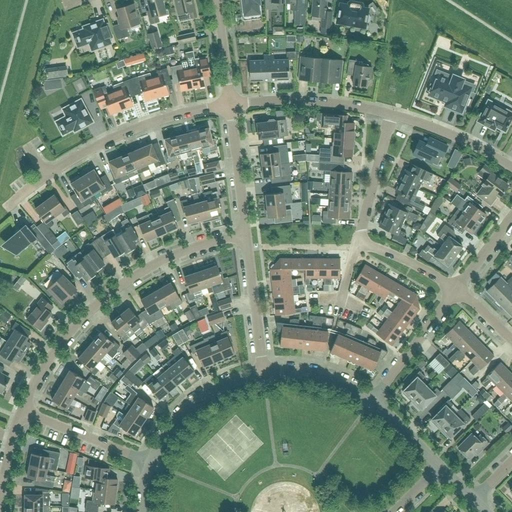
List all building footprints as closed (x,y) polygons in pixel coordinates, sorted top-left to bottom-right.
[(150,24),(158,21),(156,16),(165,13),(161,0),(146,0),(149,10),(147,11),(150,24)] [(191,3),(190,0),(173,0),(177,15),(189,13),(190,19),(196,17),(193,3),(191,3)] [(244,15),(258,13),(256,0),(243,0),(244,3),(242,3),(244,15)] [(284,2),(284,0),(270,0),(270,9),(276,9),(276,2),(284,2)] [(284,0),(284,2),(292,3),(292,10),(294,10),(293,24),(304,24),(305,0),(284,0)] [(321,17),(320,27),(330,27),(331,12),(325,11),(326,0),(312,0),(311,16),(321,17)] [(336,22),(364,28),(365,23),(369,21),(369,17),(364,10),(365,8),(362,8),(362,5),(361,3),(349,1),(347,2),(347,5),(339,4),(336,22)] [(111,26),(116,40),(128,36),(125,28),(139,23),(133,4),(116,9),(120,21),(118,21),(118,24),(111,26)] [(87,40),(91,51),(111,44),(102,20),(82,27),(83,29),(72,33),(76,44),(87,40)] [(148,34),(152,49),(161,46),(156,32),(148,34)] [(176,37),(178,44),(195,40),(194,33),(176,37)] [(435,46),(435,54),(446,54),(446,46),(435,46)] [(185,53),(186,61),(187,60),(192,88),(204,86),(201,74),(208,72),(206,57),(194,59),(192,51),(185,53)] [(264,60),(249,61),(250,81),(269,80),(268,55),(263,56),(264,60)] [(273,60),(273,55),(268,55),(269,80),(288,80),(287,60),(273,60)] [(136,56),(123,60),(125,65),(125,66),(145,60),(145,59),(140,60),(137,59),(136,56)] [(300,57),(299,71),(306,71),(305,80),(319,81),(321,58),(300,57)] [(321,58),(319,81),(332,83),(333,74),(340,74),(341,60),(321,58)] [(187,60),(186,61),(180,62),(181,65),(169,67),(172,80),(178,78),(180,91),(192,88),(187,60)] [(346,75),(353,76),(352,85),(365,87),(366,80),(369,80),(371,67),(357,65),(357,61),(348,60),(346,75)] [(66,67),(46,70),(47,79),(67,76),(66,67)] [(170,81),(166,68),(156,71),(157,76),(150,78),(156,98),(168,94),(164,82),(170,81)] [(141,89),(145,101),(156,98),(150,78),(144,80),(142,75),(130,79),(134,91),(141,89)] [(430,84),(427,91),(429,92),(428,94),(428,95),(440,99),(441,97),(446,99),(445,102),(446,102),(444,105),(448,107),(460,112),(470,88),(460,84),(462,80),(462,79),(453,76),(450,83),(437,78),(436,77),(436,78),(433,85),(430,84)] [(52,79),(43,81),(45,90),(53,89),(52,79)] [(132,106),(127,94),(134,91),(130,79),(112,86),(113,91),(121,110),(132,106)] [(105,103),(110,114),(121,110),(113,91),(107,93),(104,86),(92,91),(98,105),(105,103)] [(73,130),(74,132),(92,122),(80,99),(62,109),(67,120),(57,125),(62,135),(73,130)] [(504,131),(511,116),(511,112),(494,103),(494,104),(487,100),(477,121),(493,130),(495,126),(504,131)] [(334,131),(333,138),(352,140),(352,138),(354,138),(355,133),(353,132),(353,131),(353,123),(342,122),(342,115),(322,114),(320,127),(331,128),(331,130),(334,131)] [(273,119),(268,119),(267,122),(256,123),(258,139),(262,138),(263,145),(283,143),(283,135),(285,135),(283,120),(276,121),(275,121),(273,119)] [(209,152),(217,150),(214,139),(211,139),(208,128),(206,128),(206,125),(198,127),(199,130),(197,131),(201,148),(208,146),(209,152)] [(186,134),(192,156),(197,155),(195,149),(201,148),(197,131),(186,134)] [(192,156),(186,134),(175,136),(179,153),(181,159),(192,156)] [(165,153),(164,156),(166,163),(174,161),(173,155),(179,153),(175,136),(164,139),(167,151),(165,153)] [(352,140),(333,138),(333,146),(330,146),(329,149),(319,148),(318,162),(335,163),(339,164),(339,156),(351,156),(352,148),(352,147),(354,146),(354,142),(352,141),(352,140)] [(431,163),(431,162),(436,165),(440,157),(441,157),(447,146),(432,139),(429,146),(425,144),(418,141),(412,154),(431,163)] [(140,148),(147,164),(153,162),(155,168),(164,164),(161,153),(155,155),(151,144),(140,148)] [(272,153),(260,154),(261,166),(288,163),(286,145),(271,146),(272,153)] [(129,153),(138,174),(149,169),(147,164),(140,148),(129,153)] [(129,153),(119,157),(127,178),(138,174),(129,153)] [(108,162),(112,173),(110,173),(115,184),(128,179),(127,178),(119,157),(108,162)] [(218,161),(202,165),(204,173),(220,169),(218,161)] [(330,171),(329,183),(349,184),(350,180),(351,179),(351,172),(342,172),(334,171),(335,163),(318,162),(317,170),(330,171)] [(276,183),(291,181),(289,169),(280,170),(279,164),(288,163),(261,166),(263,178),(275,176),(276,183)] [(405,170),(399,181),(418,189),(420,183),(426,186),(427,184),(431,186),(436,176),(411,164),(407,171),(405,170)] [(476,195),(489,205),(496,196),(498,197),(507,185),(491,173),(492,172),(483,165),(483,166),(478,173),(486,179),(481,185),(483,186),(476,195)] [(187,170),(188,176),(196,174),(194,168),(187,170)] [(99,178),(93,169),(81,177),(92,194),(99,190),(102,196),(112,189),(104,175),(99,178)] [(172,172),(168,173),(170,182),(178,179),(176,172),(172,173),(172,172)] [(201,185),(214,182),(213,174),(199,177),(201,185)] [(162,176),(153,179),(156,187),(165,184),(162,176)] [(69,196),(79,210),(95,199),(92,194),(81,177),(70,184),(75,193),(69,196)] [(449,177),(444,184),(455,192),(460,186),(449,177)] [(194,178),(187,180),(189,186),(196,184),(194,178)] [(182,189),(189,187),(187,179),(179,181),(182,189)] [(224,179),(217,181),(221,198),(226,196),(224,179)] [(150,180),(143,183),(146,191),(154,188),(150,180)] [(407,204),(422,211),(424,206),(418,203),(420,198),(415,196),(418,189),(399,181),(394,192),(410,199),(407,204)] [(329,194),(349,195),(349,184),(329,183),(326,182),(325,188),(329,188),(329,194)] [(175,183),(168,185),(172,196),(178,194),(175,183)] [(275,193),(265,195),(266,206),(284,204),(291,203),(289,185),(274,187),(275,193)] [(218,218),(217,215),(221,215),(218,203),(220,202),(217,191),(211,193),(211,191),(203,193),(205,201),(210,221),(218,218)] [(202,220),(203,223),(210,221),(205,201),(199,202),(196,193),(194,193),(191,194),(194,204),(199,221),(202,220)] [(140,197),(143,205),(150,202),(146,194),(140,197)] [(348,207),(349,195),(329,194),(328,205),(348,207)] [(61,204),(54,195),(44,202),(55,216),(60,212),(63,217),(69,213),(62,203),(61,204)] [(467,196),(464,200),(461,198),(455,207),(457,209),(478,224),(485,215),(475,207),(477,204),(467,196)] [(110,210),(119,205),(122,203),(119,197),(102,207),(106,213),(110,210)] [(132,199),(120,205),(123,212),(135,206),(132,199)] [(165,213),(159,216),(166,232),(177,227),(171,214),(177,211),(173,199),(166,202),(167,207),(163,208),(165,213)] [(190,226),(198,224),(197,221),(199,221),(194,204),(188,205),(186,200),(179,201),(182,213),(184,212),(187,224),(189,223),(190,226)] [(47,229),(53,225),(49,220),(55,216),(44,202),(35,209),(42,218),(40,220),(47,229)] [(284,210),(284,204),(266,206),(267,218),(278,216),(279,223),(292,221),(290,209),(284,210)] [(414,222),(417,216),(411,213),(412,209),(407,206),(405,210),(401,208),(400,210),(388,204),(383,215),(401,224),(404,217),(414,222)] [(348,207),(328,205),(327,211),(322,211),(322,223),(335,223),(335,218),(348,218),(349,212),(348,210),(348,207)] [(461,226),(471,234),(478,224),(457,209),(447,223),(457,231),(461,226)] [(77,211),(70,215),(77,226),(84,221),(77,211)] [(147,215),(149,220),(156,236),(166,232),(159,216),(158,213),(152,215),(151,213),(147,215)] [(311,215),(311,224),(320,225),(320,215),(311,215)] [(394,233),(391,239),(404,245),(406,239),(402,237),(404,233),(398,230),(401,224),(383,215),(378,226),(394,233)] [(156,236),(149,220),(143,223),(141,217),(136,219),(145,241),(156,236)] [(122,225),(119,227),(121,231),(114,235),(124,251),(125,253),(135,246),(130,236),(135,233),(126,218),(120,222),(122,225)] [(55,250),(35,226),(30,230),(25,224),(19,229),(20,230),(10,239),(13,243),(7,247),(16,254),(30,242),(31,243),(36,239),(49,254),(55,250)] [(444,224),(436,235),(444,241),(441,246),(454,256),(462,246),(449,237),(454,231),(444,224)] [(43,235),(51,245),(57,240),(49,230),(43,235)] [(113,257),(124,251),(114,235),(111,230),(95,240),(102,251),(108,247),(113,257)] [(70,238),(65,231),(59,236),(63,242),(70,238)] [(410,244),(418,250),(424,243),(416,237),(410,244)] [(97,255),(102,251),(95,240),(89,244),(88,243),(84,245),(89,252),(82,257),(84,258),(94,271),(104,264),(97,255)] [(454,256),(441,246),(437,251),(433,247),(432,248),(427,245),(423,250),(421,249),(418,254),(427,261),(431,257),(432,258),(436,258),(447,266),(454,256)] [(79,271),(85,280),(95,273),(94,271),(84,258),(82,257),(79,252),(64,263),(74,275),(79,271)] [(280,258),(275,264),(289,270),(289,269),(298,269),(298,273),(304,273),(304,259),(280,258)] [(304,259),(304,273),(304,285),(307,285),(308,285),(309,278),(316,278),(316,259),(304,259)] [(316,259),(316,278),(324,278),(324,285),(327,285),(328,259),(316,259)] [(327,285),(331,285),(331,278),(339,278),(339,259),(328,259),(327,285)] [(289,270),(275,264),(270,269),(271,281),(290,279),(289,270)] [(216,265),(205,269),(211,286),(213,291),(213,293),(230,288),(226,278),(223,279),(222,276),(220,277),(216,265)] [(360,294),(374,271),(364,265),(354,281),(361,285),(358,291),(357,292),(360,294)] [(194,273),(200,289),(206,287),(208,293),(213,291),(211,286),(205,269),(194,273)] [(61,303),(76,289),(57,270),(48,278),(53,283),(47,289),(61,303)] [(384,276),(374,271),(360,294),(364,297),(365,296),(364,295),(368,289),(374,293),(384,276)] [(200,289),(194,273),(183,276),(189,293),(191,297),(196,295),(195,291),(200,289)] [(490,286),(485,291),(494,300),(511,283),(511,277),(511,276),(505,283),(495,273),(486,282),(490,286)] [(387,295),(394,282),(384,276),(374,293),(381,297),(377,303),(381,305),(384,299),(387,295)] [(290,279),(271,281),(272,292),(298,289),(298,285),(291,286),(290,279)] [(172,309),(177,305),(182,303),(170,282),(160,288),(172,309)] [(402,287),(394,282),(387,295),(393,298),(393,297),(395,294),(396,295),(398,296),(402,299),(401,300),(417,302),(415,295),(402,287)] [(511,283),(494,300),(503,309),(511,299),(511,290),(511,289),(511,283)] [(150,294),(159,309),(164,306),(167,311),(172,309),(160,288),(150,294)] [(292,294),(299,293),(298,289),(272,292),(274,304),(293,302),(292,294)] [(140,313),(148,324),(156,320),(153,316),(154,315),(153,312),(159,309),(150,294),(140,300),(146,310),(140,313)] [(52,307),(41,298),(33,308),(34,309),(26,319),(40,330),(45,323),(44,322),(51,313),(49,311),(52,307)] [(216,302),(219,310),(232,306),(229,298),(216,302)] [(511,317),(511,299),(503,309),(511,317)] [(418,309),(417,302),(401,300),(396,307),(411,318),(418,309)] [(219,310),(216,302),(216,301),(211,302),(214,312),(219,310)] [(293,302),(274,304),(275,315),(306,312),(306,306),(300,307),(300,308),(294,309),(293,302)] [(195,305),(189,307),(195,319),(196,318),(200,317),(195,305)] [(405,327),(411,318),(396,307),(392,312),(386,308),(384,311),(405,327)] [(148,324),(140,313),(136,317),(128,308),(119,315),(134,333),(139,328),(141,330),(148,324)] [(382,325),(398,336),(405,327),(384,311),(381,315),(387,319),(382,325)] [(209,325),(224,320),(221,312),(206,317),(209,325)] [(134,333),(119,315),(110,322),(118,332),(116,333),(124,342),(129,337),(134,333)] [(157,328),(162,324),(158,319),(153,323),(157,328)] [(453,343),(467,330),(458,321),(444,335),(445,335),(438,341),(443,346),(448,341),(446,339),(447,337),(453,343)] [(169,326),(172,331),(177,328),(174,322),(169,326)] [(30,332),(15,323),(11,328),(14,330),(7,341),(24,352),(30,344),(25,340),(30,332)] [(372,327),(372,326),(370,330),(391,346),(398,336),(382,325),(378,331),(372,327)] [(281,326),(281,332),(279,346),(290,347),(292,328),(282,326),(281,326)] [(167,327),(157,333),(160,338),(164,336),(166,335),(170,333),(170,332),(167,327)] [(302,348),(304,329),(292,328),(290,347),(302,348)] [(177,332),(183,343),(188,340),(182,329),(177,332)] [(313,349),(315,330),(304,329),(302,348),(313,349)] [(315,330),(313,349),(325,351),(327,331),(315,330)] [(455,358),(476,338),(467,330),(453,343),(459,350),(458,351),(457,350),(452,355),(455,358)] [(216,341),(223,358),(234,353),(229,342),(231,341),(226,331),(220,333),(222,339),(216,341)] [(119,346),(110,338),(109,340),(100,332),(92,341),(112,358),(117,352),(115,351),(119,346)] [(177,346),(183,343),(177,332),(171,335),(177,346)] [(147,348),(159,339),(155,334),(143,343),(146,348),(147,348)] [(340,356),(348,339),(337,334),(329,352),(340,356)] [(206,346),(213,362),(223,358),(216,341),(213,335),(208,337),(211,343),(206,346)] [(24,352),(7,341),(0,336),(0,360),(8,366),(13,358),(18,361),(24,352)] [(476,338),(455,358),(459,362),(464,357),(463,356),(464,354),(471,361),(484,347),(476,338)] [(351,361),(358,343),(348,339),(340,356),(351,361)] [(108,363),(112,358),(92,341),(85,349),(103,365),(106,361),(108,363)] [(213,362),(206,346),(200,348),(198,343),(193,345),(195,350),(202,367),(213,362)] [(362,366),(369,348),(358,343),(351,361),(362,366)] [(126,349),(135,358),(140,354),(131,344),(126,349)] [(484,347),(471,361),(475,365),(468,371),(472,375),(479,369),(479,370),(493,356),(484,347)] [(174,356),(169,360),(184,378),(193,370),(183,357),(184,356),(177,348),(171,352),(174,356)] [(380,352),(379,352),(369,348),(362,366),(372,370),(378,357),(380,352)] [(104,366),(103,365),(85,349),(77,358),(86,366),(85,368),(94,375),(98,370),(100,371),(104,366)] [(133,360),(135,358),(126,349),(122,353),(131,363),(133,360)] [(380,352),(378,357),(381,358),(387,351),(380,349),(379,352),(380,352)] [(434,358),(444,368),(449,363),(439,353),(434,358)] [(144,362),(150,370),(157,364),(151,357),(144,362)] [(450,362),(456,368),(459,365),(453,359),(450,362)] [(161,367),(176,385),(184,378),(169,360),(161,367)] [(494,385),(508,371),(499,362),(486,376),(486,377),(480,383),(484,387),(490,381),(494,385)] [(116,367),(112,373),(118,378),(122,372),(116,367)] [(176,385),(161,367),(152,374),(167,392),(176,385)] [(63,380),(78,389),(81,384),(88,388),(89,385),(95,390),(100,384),(89,376),(86,380),(69,370),(63,380)] [(123,375),(133,383),(138,378),(128,370),(123,375)] [(419,371),(409,380),(411,382),(403,391),(403,392),(402,393),(407,398),(408,396),(412,400),(426,386),(420,381),(424,377),(419,371)] [(503,394),(511,384),(511,374),(508,371),(494,385),(503,394)] [(446,394),(456,384),(463,377),(458,372),(441,389),(446,394)] [(7,383),(6,382),(8,378),(0,373),(0,391),(0,392),(2,391),(3,390),(4,389),(5,387),(5,385),(6,384),(7,383)] [(106,378),(113,383),(117,378),(111,373),(106,378)] [(167,392),(152,374),(143,381),(147,386),(158,399),(167,392)] [(129,388),(133,383),(123,375),(120,380),(127,386),(125,388),(131,393),(126,402),(124,401),(127,404),(146,416),(148,418),(153,411),(151,409),(153,407),(134,394),(135,393),(129,388)] [(83,392),(78,389),(63,380),(57,390),(72,399),(76,393),(81,396),(83,392)] [(456,384),(446,394),(451,399),(461,389),(456,384)] [(511,402),(511,384),(503,394),(497,400),(500,403),(505,399),(504,397),(506,396),(511,402)] [(414,405),(419,410),(420,408),(421,409),(429,401),(431,402),(440,393),(435,388),(431,392),(426,386),(412,400),(415,403),(414,405)] [(60,407),(70,413),(74,407),(69,404),(72,399),(57,390),(51,400),(61,406),(60,407)] [(106,397),(105,398),(111,402),(115,396),(110,392),(106,397)] [(430,421),(435,426),(437,424),(440,428),(459,409),(453,414),(448,409),(452,404),(447,400),(438,409),(440,411),(431,419),(432,420),(430,421)] [(110,406),(103,403),(101,405),(98,415),(105,418),(110,406)] [(471,416),(476,421),(488,408),(483,403),(471,416)] [(118,411),(125,416),(140,426),(146,416),(127,404),(124,408),(125,409),(128,412),(125,416),(118,411)] [(84,419),(91,422),(95,412),(88,409),(84,419)] [(449,437),(458,429),(459,430),(470,419),(459,409),(440,428),(444,432),(442,433),(447,438),(449,437)] [(133,435),(140,426),(125,416),(118,411),(116,415),(116,418),(107,431),(116,435),(119,428),(122,430),(123,428),(133,435)] [(477,453),(487,443),(480,435),(476,439),(471,433),(457,447),(468,458),(475,451),(477,453)] [(29,465),(46,469),(56,470),(59,453),(45,450),(43,456),(31,454),(29,465)] [(66,476),(74,477),(76,455),(68,454),(66,476)] [(46,469),(29,465),(26,477),(39,479),(37,485),(52,488),(54,477),(45,475),(46,469)] [(110,469),(86,466),(84,478),(97,479),(95,489),(115,492),(117,479),(108,478),(110,469)] [(24,507),(48,507),(49,490),(35,488),(35,495),(24,495),(24,507)] [(115,492),(95,489),(94,501),(86,500),(85,511),(95,511),(97,511),(98,506),(100,507),(100,502),(114,504),(115,492)] [(82,511),(83,497),(75,497),(74,511),(82,511)]
